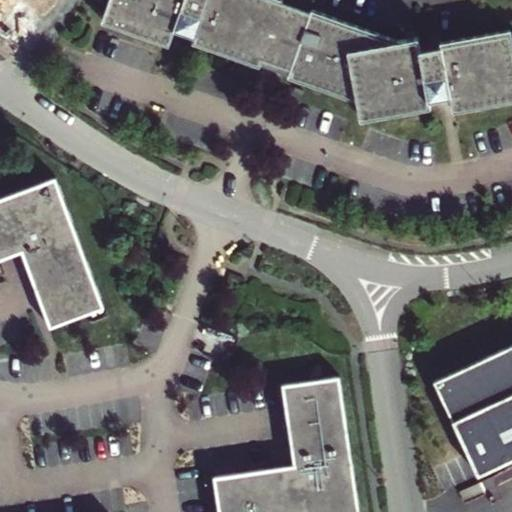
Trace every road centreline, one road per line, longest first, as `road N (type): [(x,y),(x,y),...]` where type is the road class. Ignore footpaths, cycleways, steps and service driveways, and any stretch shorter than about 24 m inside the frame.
road 1 (unclassified): [(0,91),(167,193),(376,272)]
road 2 (unclassified): [(408,511),(376,272)]
road 3 (unclassified): [(376,272),(461,277),(511,266)]
